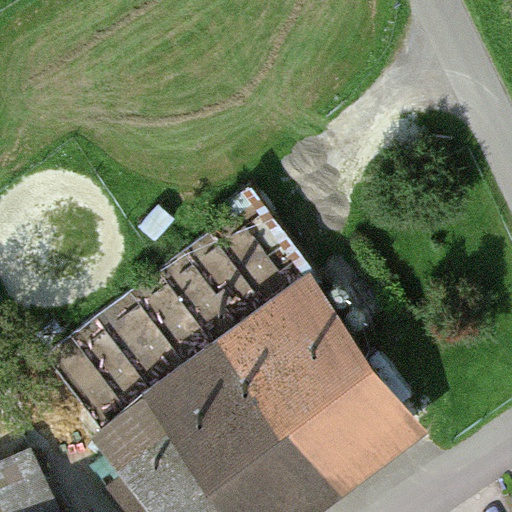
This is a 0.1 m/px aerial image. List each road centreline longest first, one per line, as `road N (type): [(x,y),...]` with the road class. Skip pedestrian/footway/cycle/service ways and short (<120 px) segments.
road 1 (unclassified): [(511,158),(439,0)]
road 2 (residential): [(511,444),(412,511)]
